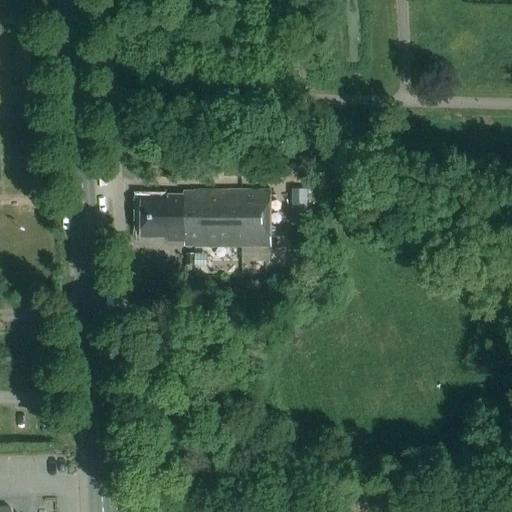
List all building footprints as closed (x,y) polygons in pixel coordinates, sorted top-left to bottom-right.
[(308,226),(308,190),(293,190),(293,226),(308,226)] [(143,201),(143,219),(143,237),(169,237),(169,243),(186,243),(186,247),(196,247),(196,248),(270,248),(270,192),(195,192),(195,193),(184,193),(184,196),(168,196),(168,201),(143,201)] [(352,231),(352,242),(374,242),(374,241),(374,233),(374,231),(352,231)] [(374,233),(374,241),(390,241),(390,233),(374,233)] [(187,267),(196,267),(196,255),(187,255),(187,267)]
